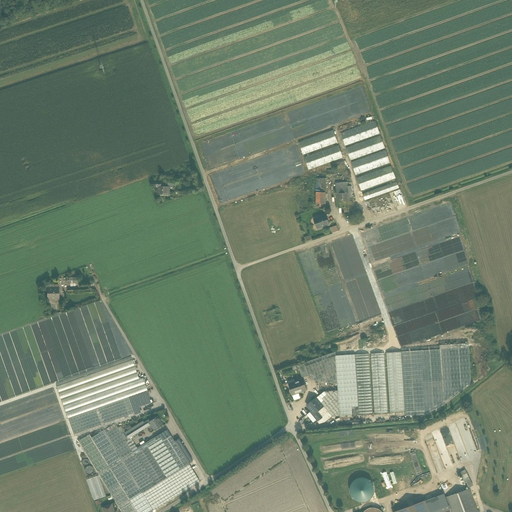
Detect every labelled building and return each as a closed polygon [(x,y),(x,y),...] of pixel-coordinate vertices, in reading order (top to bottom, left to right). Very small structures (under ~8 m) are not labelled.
[(341,133),(345,146),(380,134),(375,121),(341,133)] [(299,142),(303,155),(337,143),(333,130),(299,142)] [(346,148),(350,160),(385,148),(380,135),(346,148)] [(304,158),(309,170),(312,169),(343,158),(338,145),(304,158)] [(351,162),(356,175),(390,163),(386,150),(351,162)] [(357,179),(361,191),(396,179),(391,166),(357,179)] [(316,179),(316,193),(326,193),(326,189),(323,189),(323,179),(316,179)] [(362,194),(365,200),(399,188),(397,182),(362,194)] [(157,194),(169,195),(170,187),(170,186),(158,186),(158,187),(157,194)] [(336,193),(337,205),(349,204),(349,197),(348,192),(336,193)] [(316,204),(326,204),(326,193),(316,193),(316,204)] [(314,219),(317,229),(329,225),(325,214),(320,215),(321,217),(314,219)] [(47,288),(48,299),(59,299),(59,288),(47,288)] [(440,349),(401,352),(405,412),(405,416),(425,415),(444,405),(471,384),(468,343),(439,345),(439,346),(440,346),(440,349)] [(310,379),(337,384),(335,356),(335,352),(304,363),(308,376),(310,379)] [(390,413),(405,412),(401,352),(386,353),(390,413)] [(370,353),(374,414),(388,413),(384,353),(370,353)] [(339,416),(359,415),(355,354),(335,356),(337,384),(338,391),(338,393),(339,416)] [(369,354),(355,354),(359,415),(373,414),(369,354)] [(298,366),(302,378),(308,376),(304,363),(298,366)] [(290,389),(292,394),(298,392),(306,389),(305,389),(302,380),(303,380),(295,382),(289,385),(290,385),(292,388),(290,389)] [(68,419),(74,437),(141,413),(139,407),(138,404),(150,400),(147,391),(68,419)] [(324,391),(316,398),(320,403),(323,400),(322,398),(327,394),(338,393),(338,391),(324,391)] [(317,412),(322,418),(328,413),(331,416),(339,416),(338,393),(327,394),(322,398),(323,400),(320,403),(323,407),(317,412)] [(312,416),(317,412),(323,407),(320,403),(316,398),(307,405),(311,411),(310,412),(312,416)] [(138,404),(139,407),(153,402),(152,399),(150,400),(138,404)] [(312,416),(310,412),(306,415),(313,422),(316,420),(312,416)] [(317,421),(317,422),(322,418),(317,412),(312,416),(316,420),(317,421)] [(331,417),(331,416),(328,413),(322,418),(317,422),(317,421),(319,424),(325,422),(331,417)] [(157,416),(149,421),(151,425),(154,430),(162,425),(158,420),(159,419),(157,416)] [(135,434),(151,425),(149,421),(148,420),(143,423),(143,421),(132,428),(135,434)] [(115,423),(104,430),(106,433),(117,426),(115,423)] [(78,441),(121,511),(148,511),(152,509),(153,510),(200,482),(188,463),(193,461),(179,438),(174,441),(167,430),(161,434),(162,436),(155,441),(153,438),(137,448),(135,446),(130,449),(124,438),(122,435),(117,426),(106,433),(104,430),(91,438),(89,434),(78,441)] [(120,426),(117,426),(122,435),(125,433),(120,426)] [(127,436),(128,439),(130,438),(135,434),(132,428),(125,433),(127,436)] [(135,446),(130,438),(128,439),(127,436),(124,438),(130,449),(135,446)] [(379,466),(404,464),(404,457),(379,459),(379,466)] [(85,468),(85,472),(87,474),(91,475),(93,472),(94,469),(91,466),(88,466),(85,468)] [(465,470),(460,472),(457,473),(458,475),(461,474),(468,488),(473,486),(465,470)] [(98,475),(86,479),(93,500),(105,496),(98,475)] [(356,501),(361,502),(366,501),(370,499),(373,495),(374,491),(373,486),(371,482),(367,479),(362,478),(358,478),(353,481),(351,485),(349,489),(350,494),(352,498),(356,501)] [(477,511),(469,489),(446,497),(449,506),(450,510),(451,511),(477,511)] [(437,510),(449,506),(445,495),(433,499),(437,510)] [(433,499),(425,502),(428,511),(432,511),(437,510),(433,499)] [(428,511),(425,502),(425,501),(394,511),(428,511)]
